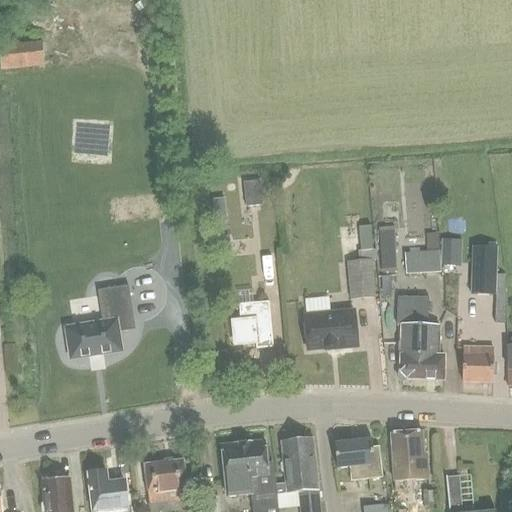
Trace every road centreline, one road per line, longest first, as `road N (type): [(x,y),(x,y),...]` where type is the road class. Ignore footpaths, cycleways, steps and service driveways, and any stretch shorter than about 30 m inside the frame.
road 1 (secondary): [(0,454),(322,409)]
road 2 (secondary): [(511,419),(322,409)]
